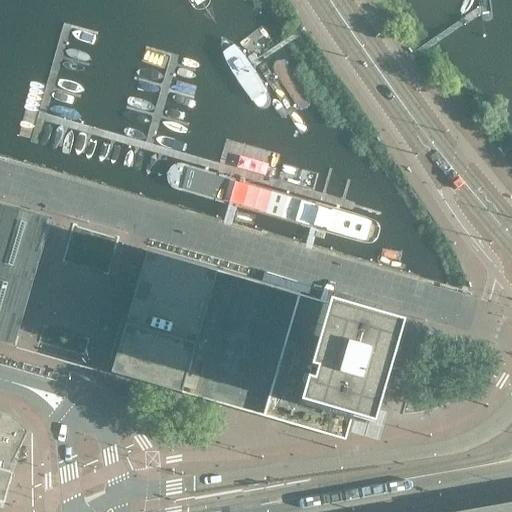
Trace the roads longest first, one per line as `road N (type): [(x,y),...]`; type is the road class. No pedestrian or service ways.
road 1 (tertiary): [(511,414),(491,433),(454,447),(118,496)]
road 2 (tertiary): [(511,239),(328,0)]
road 3 (tertiary): [(218,511),(511,461)]
road 4 (tertiary): [(118,496),(111,451),(91,411),(60,390),(0,375)]
road 5 (tertiary): [(0,382),(58,425),(70,505)]
